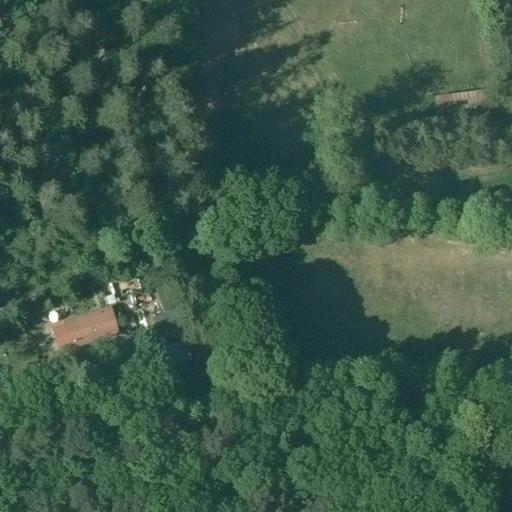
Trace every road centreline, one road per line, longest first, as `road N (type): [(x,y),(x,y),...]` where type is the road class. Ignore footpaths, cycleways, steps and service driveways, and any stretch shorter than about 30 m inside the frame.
road 1 (track): [(511,248),(422,238),(403,221),(284,0)]
road 2 (unclassified): [(398,511),(511,411)]
